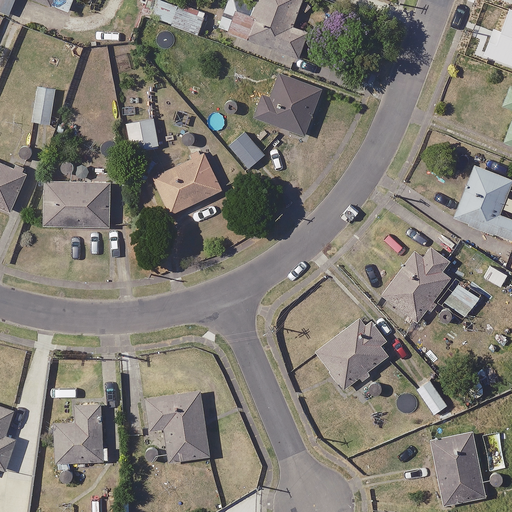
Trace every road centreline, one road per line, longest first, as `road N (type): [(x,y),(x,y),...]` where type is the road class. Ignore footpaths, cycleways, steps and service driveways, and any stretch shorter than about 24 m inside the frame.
road 1 (residential): [(435,0),(387,132),(349,197),(283,261),(226,295)]
road 2 (residential): [(226,295),(148,316),(79,318),(0,304)]
road 3 (residential): [(314,507),(226,295)]
